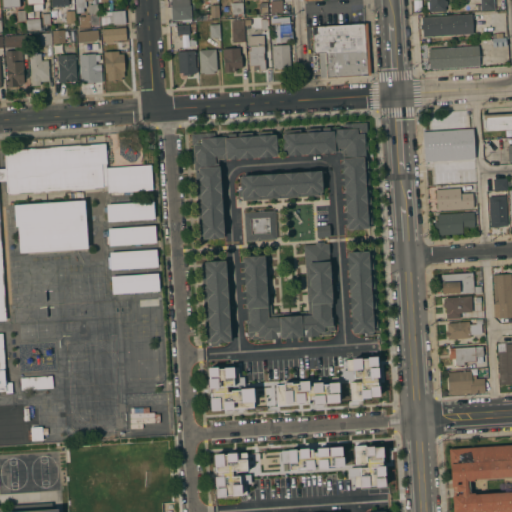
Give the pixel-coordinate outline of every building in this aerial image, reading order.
[(1,0),(19,0),(19,6),(14,7),(14,8),(11,8),(10,7),(2,7),(1,0)] [(27,4),(26,0),(42,0),(43,3),(42,3),(42,10),(34,11),(33,3),(27,4)] [(76,12),(75,0),(91,0),(91,2),(88,2),(88,0),(86,0),(86,7),(83,7),(83,12),(76,12)] [(171,0),(189,0),(190,5),(191,19),(171,20),(171,6),(172,6),(171,0)] [(282,0),(283,12),(270,12),(270,0),(282,0)] [(429,11),(429,8),(427,8),(427,1),(428,1),(428,0),(445,0),(446,10),(429,11)] [(481,10),(480,0),(493,0),(494,9),(481,10)] [(220,12),(228,12),(228,8),(232,8),(232,3),(242,3),(243,14),(232,14),(232,19),(220,19),(220,12)] [(90,25),(90,26),(87,27),(80,28),(79,17),(85,16),(85,14),(89,14),(88,4),(98,4),(99,12),(100,25),(90,25)] [(206,19),(206,20),(196,20),(196,15),(205,14),(210,14),(210,5),(218,5),(219,12),(220,12),(220,19),(206,19)] [(17,21),(16,10),(25,10),(25,21),(17,21)] [(66,23),(65,11),(74,10),(75,22),(66,23)] [(99,12),(108,11),(108,12),(112,12),(112,11),(125,10),(126,23),(112,25),(112,24),(100,25),(99,12)] [(50,13),(50,24),(43,24),(42,14),(50,13)] [(472,13),(473,33),(423,36),(423,29),(421,29),(420,24),(422,24),(421,17),(472,13)] [(28,30),(27,19),(40,18),(40,29),(28,30)] [(261,30),(260,19),(268,18),(268,29),(261,30)] [(231,20),(243,20),(244,41),(232,42),(231,20)] [(177,35),(176,25),(189,24),(189,34),(177,35)] [(210,37),(209,24),(219,24),(220,37),(210,37)] [(275,42),(275,32),(279,32),(279,25),(290,24),(290,31),(292,31),(293,41),(275,42)] [(319,67),(314,67),(312,27),(368,24),(370,75),(320,78),(319,67)] [(102,29),(125,27),(126,40),(113,40),(113,42),(103,43),(102,29)] [(78,42),(77,31),(98,30),(98,41),(78,42)] [(52,32),(64,31),(69,31),(69,36),(70,42),(53,43),(52,32)] [(39,33),(51,33),(52,44),(40,44),(39,33)] [(5,36),(26,35),(27,46),(5,47),(5,36)] [(272,45),(289,44),(290,66),(286,66),(287,68),(277,69),(277,68),(273,68),(272,45)] [(248,50),(250,50),(250,46),(263,45),(264,53),(263,53),(264,59),(265,69),(259,70),(259,69),(254,69),(254,65),(249,66),(248,50)] [(430,69),(428,49),(478,46),(479,65),(430,69)] [(223,49),(239,47),(240,55),(241,55),(242,67),(236,68),(236,71),(233,71),(233,72),(224,72),(223,49)] [(204,74),(204,72),(200,72),(199,49),(215,49),(217,70),(214,71),(214,73),(204,74)] [(7,85),(7,81),(9,81),(9,79),(7,80),(6,62),(5,62),(5,51),(22,50),(24,79),(24,83),(20,83),(20,86),(5,87),(5,86),(7,85)] [(178,51),(195,50),(196,67),(197,67),(198,72),(196,72),(196,73),(192,73),(192,75),(182,75),(182,73),(179,73),(178,51)] [(107,71),(105,71),(104,56),(103,53),(103,51),(118,51),(119,54),(124,53),(125,71),(124,71),(124,77),(121,77),(121,80),(107,80),(107,71)] [(30,54),(41,53),(41,60),(48,60),(49,80),(40,81),(40,84),(31,85),(30,54)] [(57,55),(75,54),(77,80),(74,81),(74,83),(71,83),(69,81),(59,82),(57,55)] [(79,55),(95,54),(97,69),(101,69),(102,82),(86,83),(86,80),(81,80),(79,55)] [(511,128),(487,130),(486,119),(483,119),(483,115),(511,113),(511,128)] [(373,228),(347,229),(343,152),(284,155),(283,130),(343,127),(343,123),(367,122),(368,151),(373,228)] [(472,127),(475,161),(425,164),(422,131),(426,131),(472,127)] [(195,169),(194,169),(193,145),(192,145),(191,133),(214,132),(214,135),(275,131),(277,156),(225,159),(225,158),(222,158),(222,156),(214,156),(215,163),(219,163),(224,238),(203,239),(203,238),(199,238),(195,169)] [(4,150),(106,143),(107,164),(106,166),(106,168),(151,165),(152,190),(150,190),(150,192),(138,193),(138,191),(133,192),(133,194),(111,195),(111,192),(107,192),(107,186),(103,186),(103,188),(8,194),(8,192),(7,192),(6,180),(5,169),(4,150)] [(242,200),(242,196),(238,196),(238,189),(241,189),(240,176),(321,171),(322,192),(321,192),(322,195),(242,200)] [(494,191),(493,179),(506,178),(507,190),(494,191)] [(459,183),(471,182),(472,193),(473,208),(437,210),(436,189),(459,188),(459,183)] [(490,227),(488,196),(505,195),(507,225),(490,227)] [(88,248),(20,253),(18,226),(15,226),(14,205),(84,200),(88,248)] [(107,221),(106,204),(153,201),(154,219),(107,221)] [(244,212),(247,212),(247,210),(254,209),(254,212),(275,211),(279,211),(280,238),(276,238),(276,239),(245,241),(244,212)] [(438,235),(438,228),(435,228),(435,227),(434,227),(434,221),(437,221),(437,213),(474,212),(474,227),(462,228),(462,233),(438,235)] [(335,236),(335,224),(315,225),(316,237),(335,236)] [(109,246),(108,228),(155,225),(156,242),(109,246)] [(362,238),(363,246),(353,247),(352,239),(362,238)] [(304,245),(315,244),(315,242),(324,242),(324,243),(329,243),(335,331),(330,331),(330,334),(252,339),(252,336),(248,336),(247,322),(248,322),(243,257),(267,256),(271,314),(308,311),(304,245)] [(111,269),(110,252),(156,249),(157,266),(111,269)] [(347,252),(369,251),(369,255),(372,255),(377,327),(373,327),(374,331),(353,333),(347,252)] [(210,343),(210,342),(205,342),(201,263),(226,260),(230,342),(210,343)] [(443,293),(441,274),(472,272),(473,292),(443,293)] [(112,293),(111,276),(158,273),(159,290),(112,293)] [(499,303),(495,303),(493,275),(511,274),(511,295),(511,317),(500,318),(499,303)] [(446,319),(445,307),(443,307),(443,303),(445,302),(445,297),(471,296),(472,312),(460,312),(460,318),(446,319)] [(469,321),(469,322),(474,321),(474,324),(476,324),(475,320),(482,319),(482,323),(476,324),(476,325),(482,324),(482,336),(470,337),(448,339),(448,336),(445,336),(445,331),(447,331),(447,323),(469,321)] [(0,333),(2,333),(5,383),(11,382),(12,392),(6,393),(5,391),(0,391),(0,333)] [(511,383),(500,384),(498,352),(497,352),(497,343),(504,342),(504,344),(511,343),(511,383)] [(455,365),(455,358),(449,358),(448,354),(450,354),(449,347),(483,346),(483,356),(475,356),(475,361),(464,362),(464,365),(455,365)] [(352,379),(377,378),(376,357),(345,359),(346,370),(352,370),(352,379)] [(252,388),(253,401),(252,401),(252,407),(232,408),(232,409),(222,410),(222,409),(219,409),(219,410),(209,410),(208,398),(210,398),(209,388),(207,388),(206,378),(208,378),(208,377),(206,377),(206,367),(216,367),(216,369),(222,368),(222,367),(232,367),(237,367),(238,377),(232,378),(232,386),(226,386),(226,392),(230,392),(229,390),(239,390),(239,389),(252,388)] [(449,394),(447,372),(471,370),(472,376),(476,375),(476,379),(484,378),(485,392),(449,394)] [(52,375),(53,387),(21,389),(20,377),(52,375)] [(276,408),(322,405),(322,404),(339,402),(337,382),(308,384),(308,382),(274,384),(276,408)] [(0,406),(23,404),(24,421),(0,422),(0,406)] [(0,426),(24,424),(26,441),(0,442),(0,426)] [(43,440),(31,440),(30,427),(42,426),(43,440)] [(493,493),(511,491),(511,476),(492,477),(490,446),(511,444),(511,505),(494,507),(493,493)] [(343,468),(341,446),(313,448),(280,451),(281,463),(288,463),(289,470),(298,469),(298,471),(343,468)] [(382,446),(354,446),(353,466),(347,466),(346,476),(354,477),(353,486),(380,487),(380,476),(383,476),(383,463),(382,463),(382,446)] [(474,478),(474,480),(467,481),(468,493),(474,492),(475,494),(493,493),(494,507),(454,509),(451,464),(450,464),(449,449),(490,446),(492,477),(483,478),(474,478)] [(246,495),(245,484),(250,484),(249,474),(246,474),(246,452),(213,454),(214,497),(246,495)] [(52,502),(52,509),(58,509),(58,511),(6,511),(12,511),(11,505),(52,502)]
